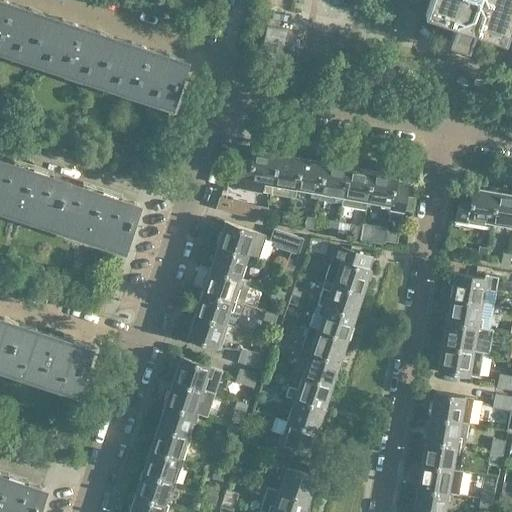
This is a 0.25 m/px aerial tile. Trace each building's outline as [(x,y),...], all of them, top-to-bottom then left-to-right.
[(0,0),(0,52),(13,57),(15,53),(30,58),(45,14),(31,6),(30,9),(3,0),(0,0)] [(292,0),(268,0),(267,7),(291,12),(292,0)] [(511,0),(428,0),(424,14),(455,24),(449,43),(468,49),(474,31),(505,41),(508,33),(511,33),(511,0)] [(61,16),(45,14),(30,58),(46,63),(45,68),(64,74),(65,70),(100,81),(114,37),(101,29),(100,32),(60,19),(61,16)] [(130,39),(114,37),(100,81),(115,86),(114,91),(133,97),(152,103),(153,99),(169,104),(184,60),(169,52),(168,55),(129,42),(130,39)] [(253,148),(251,159),(244,158),(239,186),(262,190),(271,192),(272,184),(278,153),(253,148)] [(301,157),(278,153),(272,184),(270,195),(294,199),(295,188),(301,157)] [(14,162),(0,157),(0,206),(38,219),(37,222),(53,224),(67,180),(52,174),(53,170),(15,158),(14,162)] [(320,193),(325,161),(301,157),(295,188),(320,193)] [(325,161),(320,193),(318,201),(330,203),(332,195),(344,197),(349,165),(325,161)] [(372,169),(349,165),(344,197),(342,207),(365,212),(367,201),(372,169)] [(372,169),(367,201),(386,204),(386,206),(390,207),(389,209),(404,211),(409,181),(395,177),(395,173),(372,169)] [(83,185),(67,180),(53,224),(67,232),(68,229),(107,242),(106,245),(122,247),(137,202),(121,197),(122,193),(84,180),(83,185)] [(458,190),(454,215),(470,218),(469,222),(492,226),(492,222),(498,192),(471,187),(470,192),(458,190)] [(511,194),(498,192),(492,222),(508,225),(507,229),(511,229),(511,194)] [(239,200),(219,195),(215,207),(236,212),(239,200)] [(259,205),(257,218),(267,219),(268,206),(259,205)] [(280,225),(288,226),(291,214),(282,212),(280,225)] [(303,233),(312,234),(314,221),(305,220),(303,233)] [(218,245),(251,256),(256,258),(264,233),(226,221),(218,245)] [(360,238),(374,241),(384,243),(387,226),(377,225),(362,222),(362,226),(360,238)] [(327,238),(336,239),(338,227),(329,225),(327,238)] [(360,238),(362,226),(353,225),(351,237),(360,239),(360,238)] [(280,229),(275,243),(282,245),(299,251),(303,237),(280,229)] [(337,243),(325,281),(361,293),(366,277),(368,277),(371,267),(366,266),(370,254),(337,243)] [(218,245),(210,268),(240,278),(245,263),(249,264),(251,256),(218,245)] [(476,263),(485,265),(487,252),(478,250),(476,263)] [(297,253),(292,251),(288,266),(292,267),(297,253)] [(500,267),(509,268),(511,256),(502,254),(500,267)] [(292,279),(295,271),(283,266),(280,275),(292,279)] [(210,268),(202,290),(236,301),(244,279),(240,278),(210,268)] [(483,278),(455,273),(453,283),(455,283),(453,297),(494,304),(498,276),(484,274),(483,278)] [(317,303),(320,304),(324,306),(355,316),(359,305),(357,305),(361,293),(325,281),(317,303)] [(300,298),(302,289),(290,285),(287,293),(300,298)] [(284,302),(287,293),(275,289),(272,297),(284,302)] [(202,290),(195,313),(225,323),(230,308),(234,309),(236,301),(202,290)] [(297,306),(299,298),(287,293),(284,302),(297,306)] [(448,312),(447,321),(478,327),(489,329),(494,304),(453,297),(451,312),(448,312)] [(321,313),(316,328),(345,338),(351,323),(353,323),(355,316),(324,306),(320,304),(318,312),(321,313)] [(277,324),(280,316),(268,312),(265,320),(277,324)] [(195,313),(187,336),(219,347),(221,343),(222,343),(229,324),(225,323),(195,313)] [(0,365),(5,367),(21,321),(7,314),(6,316),(0,314),(0,365)] [(37,323),(21,321),(5,367),(21,372),(20,376),(58,389),(59,385),(75,390),(90,345),(75,336),(74,339),(36,326),(37,323)] [(447,331),(445,345),(473,350),(478,327),(447,321),(445,330),(447,331)] [(305,350),(309,351),(340,361),(343,351),(341,351),(345,338),(316,328),(310,326),(302,349),(305,350)] [(285,343),(287,335),(275,330),(272,339),(285,343)] [(282,351),(284,343),(272,339),(269,347),(282,351)] [(440,360),(439,368),(470,374),(478,375),(479,370),(480,365),(471,364),(473,350),(445,345),(442,360),(440,360)] [(264,354),(241,347),(237,360),(244,363),(260,368),(264,354)] [(307,359),(301,374),(330,384),(335,369),(337,370),(340,361),(309,351),(305,350),(303,357),(307,359)] [(173,379),(207,391),(212,393),(221,368),(213,366),(211,365),(181,355),(173,379)] [(239,367),(235,378),(235,380),(254,387),(258,373),(239,367)] [(499,373),(496,386),(502,387),(511,389),(511,375),(505,374),(499,373)] [(290,397),(293,398),(324,408),(328,397),(326,397),(330,384),(301,374),(296,390),(287,387),(285,395),(290,397)] [(269,389),(272,381),(260,377),(257,385),(269,389)] [(173,379),(165,402),(195,412),(200,397),(204,399),(207,391),(203,390),(173,379)] [(266,398),(269,389),(257,385),(254,394),(266,398)] [(435,400),(432,416),(473,423),(478,398),(474,396),(466,394),(435,389),(433,400),(435,400)] [(511,395),(495,392),(492,406),(511,410),(511,409),(511,395)] [(291,406),(286,420),(315,430),(320,415),(321,415),(324,408),(293,398),(290,397),(287,404),(291,406)] [(247,414),(250,405),(238,401),(235,410),(247,414)] [(165,402),(158,425),(188,435),(193,420),(197,421),(199,414),(195,412),(165,402)] [(428,428),(426,440),(457,445),(469,446),(473,423),(432,416),(430,429),(428,428)] [(281,439),(279,443),(309,453),(312,444),(310,443),(315,430),(286,420),(282,431),(279,429),(276,437),(281,439)] [(240,436),(243,428),(230,424),(228,432),(240,436)] [(249,424),(244,439),(254,442),(259,428),(249,424)] [(158,425),(150,447),(180,458),(185,443),(189,444),(192,436),(188,435),(158,425)] [(494,449),(507,452),(509,440),(496,437),(494,449)] [(424,464),(452,469),(465,471),(469,446),(457,445),(426,440),(424,447),(427,447),(424,464)] [(150,447),(142,471),(172,481),(178,465),(182,466),(184,459),(180,458),(150,447)] [(232,460),(235,451),(223,447),(220,456),(232,460)] [(493,458),(505,460),(507,452),(494,449),(493,458)] [(250,462),(252,454),(240,450),(237,458),(250,462)] [(419,476),(417,487),(448,492),(450,484),(452,469),(424,464),(422,476),(419,476)] [(0,511),(34,511),(43,486),(27,480),(29,476),(0,466),(0,511)] [(282,478),(277,490),(306,500),(311,486),(313,487),(316,477),(286,466),(285,471),(280,469),(278,477),(282,478)] [(225,482),(227,473),(215,469),(212,478),(225,482)] [(142,471),(135,494),(165,504),(170,489),(174,490),(176,483),(172,481),(142,471)] [(219,487),(212,484),(210,490),(218,493),(219,487)] [(418,496),(415,511),(416,511),(444,511),(447,500),(448,492),(417,487),(416,495),(418,496)] [(484,497),(496,499),(498,491),(485,488),(484,497)] [(237,502),(240,493),(227,489),(225,498),(237,502)] [(265,511),(302,511),(306,500),(277,490),(272,506),(268,505),(265,511)] [(503,498),(511,499),(511,491),(504,490),(503,498)] [(217,505),(220,497),(207,493),(205,501),(217,505)] [(135,494),(129,511),(162,511),(163,511),(166,511),(169,505),(165,504),(135,494)] [(482,505),(494,507),(496,499),(484,497),(482,505)] [(234,510),(237,502),(225,498),(222,506),(234,510)]
